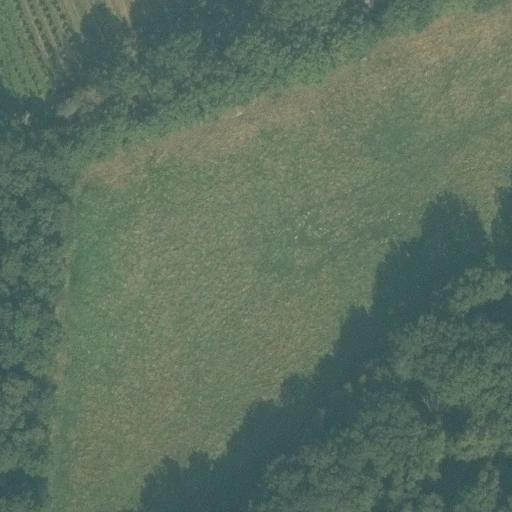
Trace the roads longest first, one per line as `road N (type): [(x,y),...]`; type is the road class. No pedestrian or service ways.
road 1 (track): [(394,0),(0,173)]
road 2 (track): [(511,308),(273,511)]
